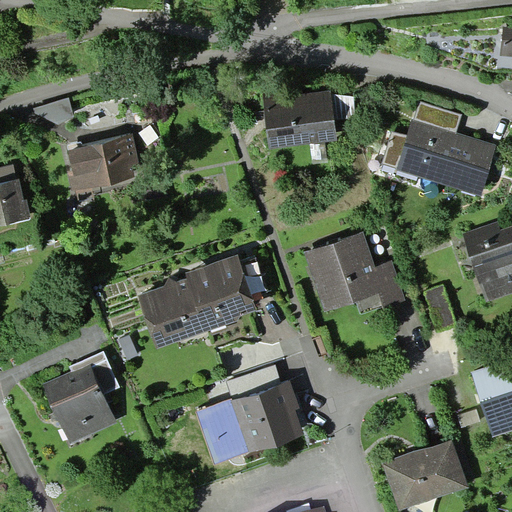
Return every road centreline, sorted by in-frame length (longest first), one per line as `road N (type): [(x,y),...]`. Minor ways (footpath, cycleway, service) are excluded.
road 1 (residential): [(511,106),(404,67),(233,40)]
road 2 (unclassified): [(233,40),(292,20),(502,0)]
road 3 (residential): [(0,107),(233,40)]
road 4 (residential): [(233,40),(28,0)]
road 5 (residential): [(369,511),(306,335)]
